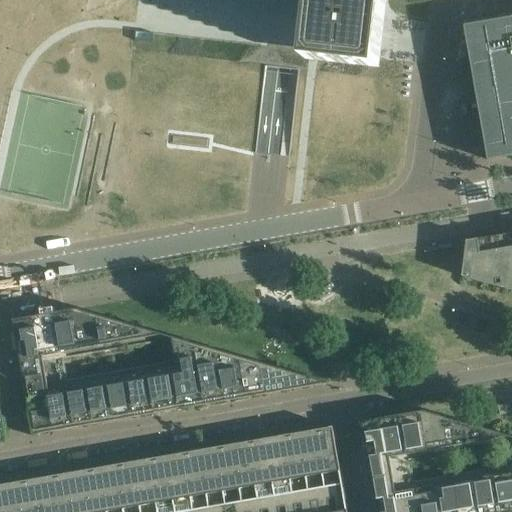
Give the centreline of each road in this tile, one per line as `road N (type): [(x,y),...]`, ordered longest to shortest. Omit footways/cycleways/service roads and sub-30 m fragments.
road 1 (residential): [(418,205),(0,277)]
road 2 (residential): [(346,398),(0,466)]
road 3 (residential): [(418,205),(438,28),(446,10),(499,0)]
road 4 (residential): [(511,370),(346,398)]
